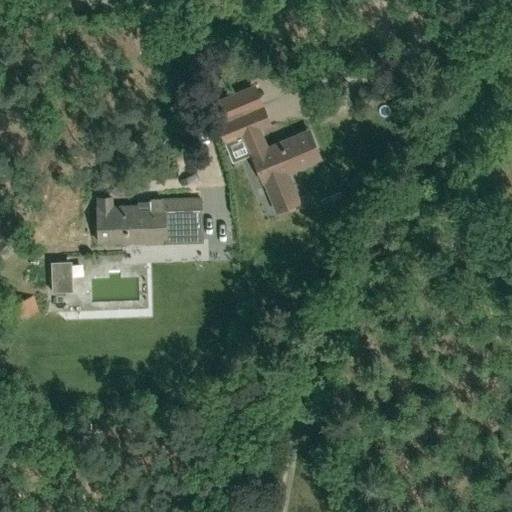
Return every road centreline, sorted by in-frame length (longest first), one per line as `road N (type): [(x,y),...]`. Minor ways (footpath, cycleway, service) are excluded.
road 1 (track): [(251,444),(511,33)]
road 2 (track): [(301,372),(281,511)]
